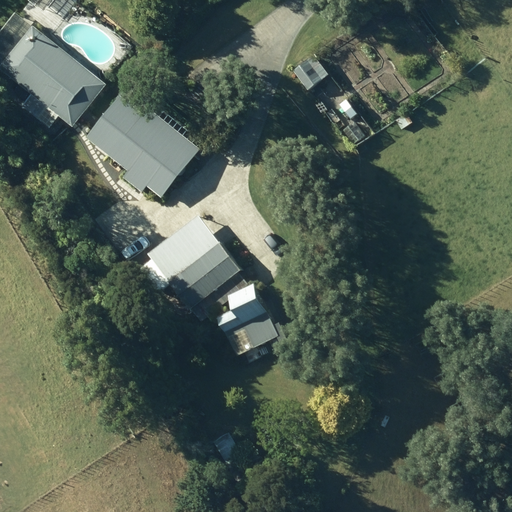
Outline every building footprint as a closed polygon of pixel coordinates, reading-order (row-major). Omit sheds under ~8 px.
[(43,101),(74,125),(108,82),(34,23),(0,65),(0,66),(32,92),(27,98),(38,107),(43,101)] [(294,67),(309,87),(330,71),(314,52),(294,67)] [(148,184),(162,196),(202,147),(149,104),(144,110),(122,93),(88,135),(130,169),(125,175),(143,190),(148,184)] [(344,128),(355,143),(365,134),(354,120),(344,128)] [(196,303),(206,316),(231,298),(229,294),(251,284),(240,270),(243,269),(201,213),(150,251),(192,307),(196,303)] [(274,323),(255,283),(230,294),(236,306),(220,314),(230,335),(247,327),(256,346),(273,338),(275,343),(288,337),(281,321),(274,323)] [(215,442),(233,473),(250,464),(232,433),(215,442)]
